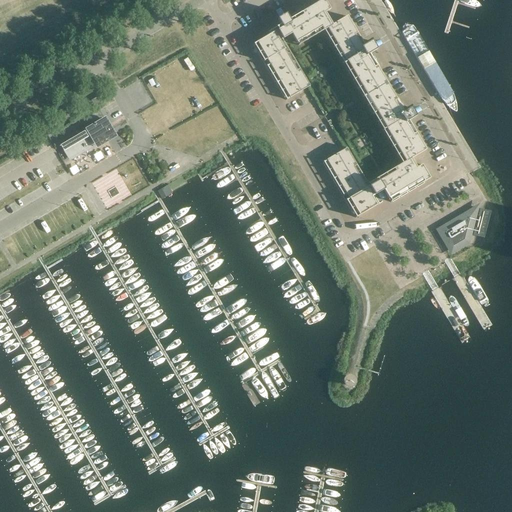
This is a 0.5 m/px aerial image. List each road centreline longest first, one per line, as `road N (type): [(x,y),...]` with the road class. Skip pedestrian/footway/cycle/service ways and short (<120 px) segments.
road 1 (residential): [(453,177),(348,232),(206,0)]
road 2 (residential): [(453,177),(455,162),(359,0)]
road 3 (unclassified): [(95,61),(199,0)]
